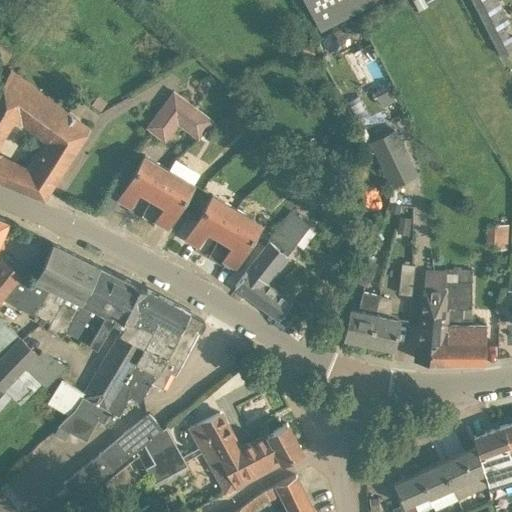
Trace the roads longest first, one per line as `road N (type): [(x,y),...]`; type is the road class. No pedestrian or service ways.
road 1 (tertiary): [(361,378),(0,198)]
road 2 (tertiary): [(511,380),(432,389),(361,378)]
road 3 (residential): [(217,511),(257,480),(343,449)]
